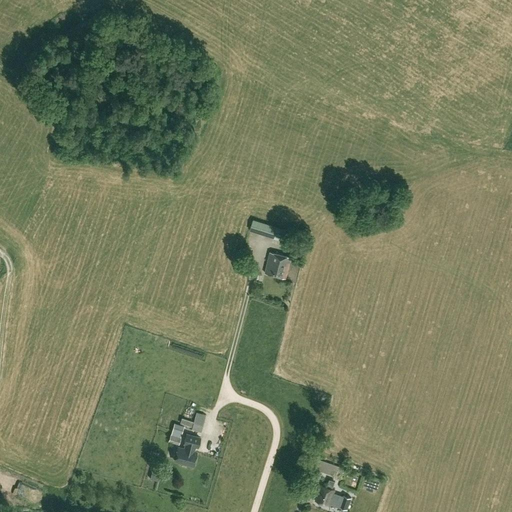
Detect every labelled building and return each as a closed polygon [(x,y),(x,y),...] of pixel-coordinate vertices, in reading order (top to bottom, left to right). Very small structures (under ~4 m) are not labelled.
[(292,231),(254,220),(250,231),(288,242),(292,231)] [(286,278),(290,263),(291,257),(270,252),(265,273),(286,278)] [(173,423),(168,442),(179,444),(184,426),(173,423)] [(201,432),(202,425),(193,423),(191,429),(201,432)] [(198,446),(200,437),(189,434),(188,434),(186,434),(184,443),(186,443),(194,445),(198,446)] [(194,465),(197,451),(193,450),(194,445),(186,443),(185,448),(178,447),(175,461),(194,465)] [(322,485),(317,500),(330,505),(336,490),(322,485)] [(353,498),(344,495),(340,506),(349,510),(353,498)]
